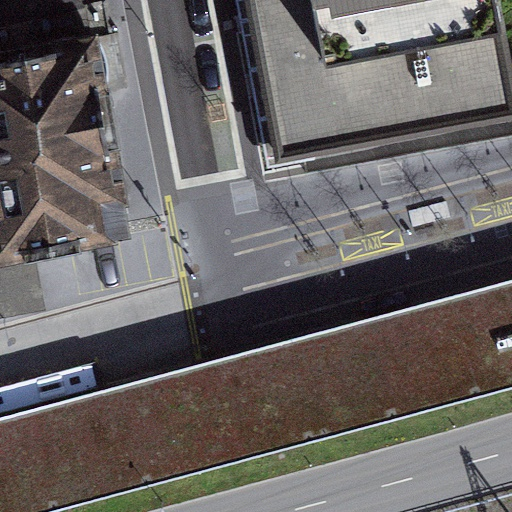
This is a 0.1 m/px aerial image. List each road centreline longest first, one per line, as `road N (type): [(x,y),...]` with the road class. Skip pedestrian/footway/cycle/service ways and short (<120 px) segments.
road 1 (residential): [(213,220),(231,315),(511,245)]
road 2 (residential): [(511,148),(213,220)]
road 3 (primary): [(290,511),(511,451)]
road 4 (residential): [(174,0),(213,220)]
